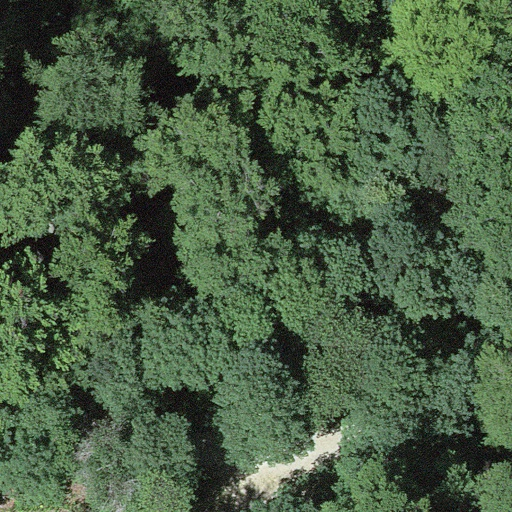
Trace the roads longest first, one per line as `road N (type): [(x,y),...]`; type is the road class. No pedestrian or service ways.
road 1 (track): [(0,418),(341,455)]
road 2 (track): [(227,511),(341,455),(511,340)]
